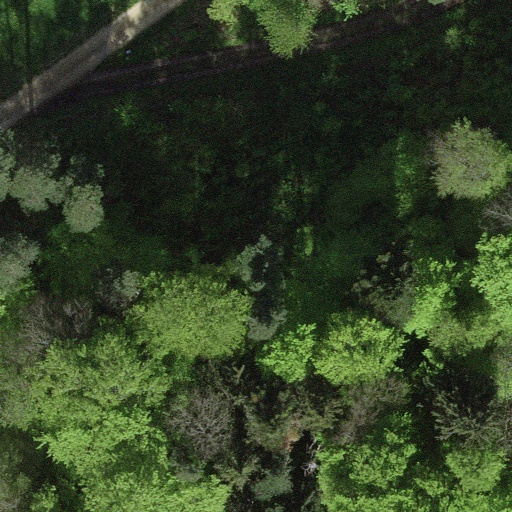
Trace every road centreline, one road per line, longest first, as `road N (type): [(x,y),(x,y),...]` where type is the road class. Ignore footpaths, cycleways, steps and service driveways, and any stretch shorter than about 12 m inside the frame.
road 1 (track): [(53,79),(301,40),(388,19),(428,0)]
road 2 (track): [(0,116),(151,0)]
